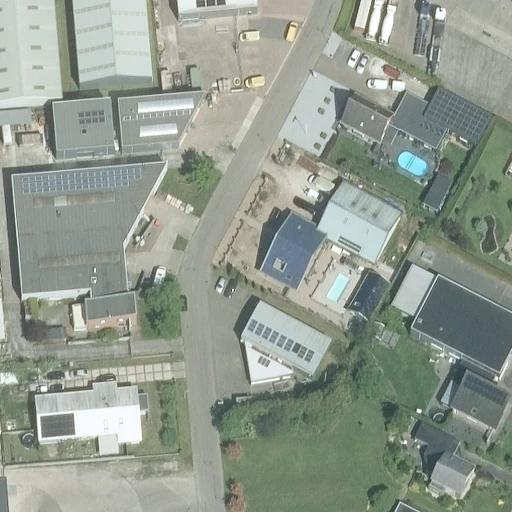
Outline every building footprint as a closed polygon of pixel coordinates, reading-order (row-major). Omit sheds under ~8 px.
[(70,0),(78,91),(151,85),(143,0),(70,0)] [(174,0),(177,23),(256,15),(254,0),(174,0)] [(0,110),(60,105),(52,5),(0,9),(0,110)] [(344,117),(340,125),(352,132),(351,134),(362,139),(363,137),(378,146),(387,129),(435,154),(446,134),(475,149),(490,121),(437,93),(429,108),(405,95),(392,119),(353,99),(349,107),(348,106),(342,116),(344,117)] [(177,151),(204,100),(116,107),(120,155),(177,151)] [(112,156),(108,108),(50,113),(54,161),(112,156)] [(164,171),(10,184),(20,304),(89,298),(125,295),(122,253),(168,166),(167,166),(164,171)] [(437,180),(423,207),(435,213),(449,186),(437,180)] [(324,239),(374,266),(398,220),(340,189),(316,234),(289,220),(261,273),(296,292),(324,239)] [(385,288),(368,279),(349,312),(366,322),(385,288)] [(415,325),(409,336),(461,363),(463,360),(499,380),(511,353),(511,322),(436,283),(436,284),(415,325)] [(125,295),(89,298),(89,307),(83,308),(71,309),(73,331),(85,330),(135,326),(133,304),(126,304),(125,295)] [(310,382),(330,346),(258,308),(239,343),(243,345),(250,386),(291,379),(290,371),(310,382)] [(58,344),(57,333),(42,334),(43,345),(58,344)] [(461,363),(449,386),(451,387),(451,386),(462,392),(451,414),(452,414),(453,413),(491,433),(485,445),(486,446),(507,406),(506,405),(505,406),(486,396),(494,380),(498,382),(499,380),(463,360),(461,363)] [(93,398),(34,404),(37,444),(117,437),(118,445),(139,443),(136,416),(147,415),(146,399),(115,401),(114,389),(93,390),(93,398)] [(235,413),(250,412),(250,401),(235,402),(235,413)] [(458,446),(421,427),(413,442),(427,449),(422,459),(428,477),(433,479),(428,490),(427,489),(427,490),(442,498),(442,497),(444,492),(458,500),(473,471),(451,460),(458,446)]
